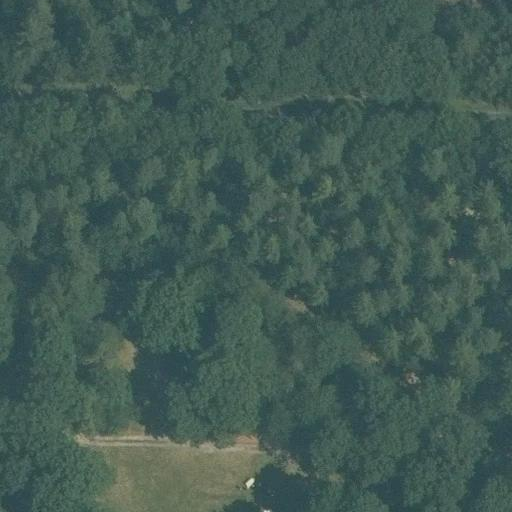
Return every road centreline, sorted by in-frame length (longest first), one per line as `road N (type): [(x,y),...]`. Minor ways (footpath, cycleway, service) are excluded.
road 1 (primary): [(511,109),(0,90)]
road 2 (track): [(0,430),(310,435),(397,511)]
